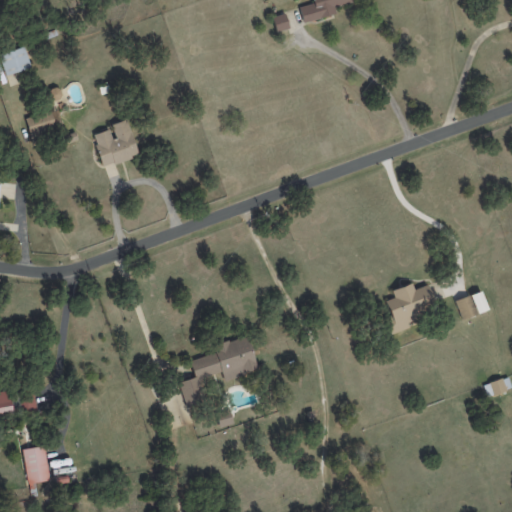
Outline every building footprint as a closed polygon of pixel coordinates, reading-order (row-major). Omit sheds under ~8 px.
[(302,23),(335,13),(333,7),(354,1),(353,0),(311,0),(312,3),(298,7),(302,23)] [(276,32),(288,28),(284,13),(271,17),(276,32)] [(0,54),(0,60),(5,75),(30,66),(23,46),(0,54)] [(58,87),(46,91),(50,100),(62,96),(58,87)] [(24,116),(30,137),(61,129),(55,107),(24,116)] [(137,156),(126,120),(109,125),(110,129),(92,134),(101,167),(137,156)] [(391,289),(393,298),(384,300),(389,316),(384,317),(389,333),(418,324),(415,312),(434,307),(427,285),(413,289),(411,283),(391,289)] [(454,300),(461,319),(487,310),(480,291),(454,300)] [(185,407),(206,401),(199,378),(221,372),(223,380),(256,371),(247,335),(213,344),(216,353),(189,360),(193,377),(178,382),(185,407)] [(511,388),(506,376),(482,385),(486,397),(511,388)] [(32,391),(36,413),(19,416),(15,390),(31,387),(32,391)] [(14,427),(0,429),(0,390),(5,390),(9,412),(11,412),(14,427)] [(232,423),(228,409),(215,413),(219,427),(232,423)] [(43,450),(48,479),(34,482),(36,495),(29,496),(27,483),(26,483),(20,449),(42,445),(43,450)] [(55,477),(67,474),(68,482),(56,484),(55,477)]
